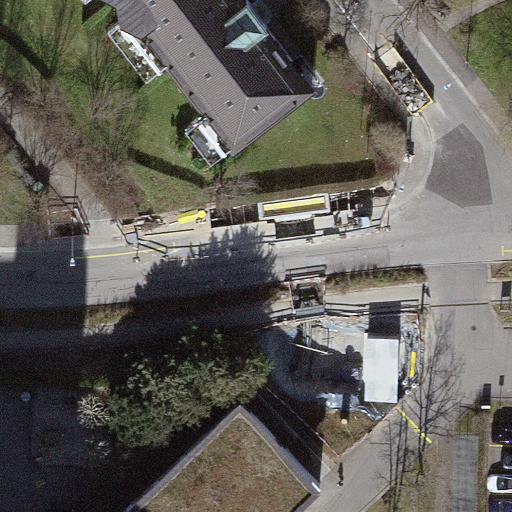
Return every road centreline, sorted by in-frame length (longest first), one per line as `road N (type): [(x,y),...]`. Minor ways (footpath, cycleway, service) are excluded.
road 1 (residential): [(494,222),(61,283),(0,281)]
road 2 (residential): [(374,0),(411,44),(494,222)]
